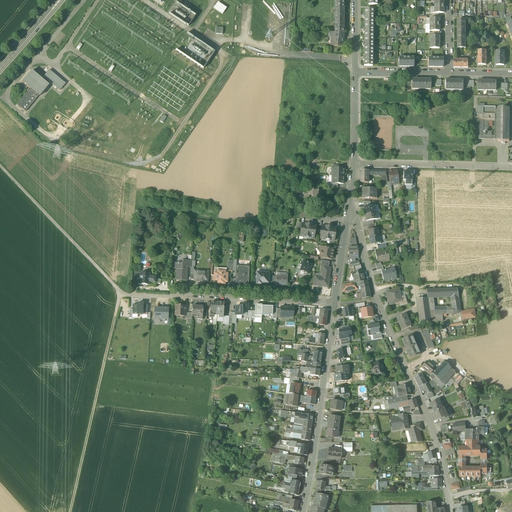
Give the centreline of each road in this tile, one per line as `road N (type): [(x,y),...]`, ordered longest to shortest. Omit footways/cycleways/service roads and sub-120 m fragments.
road 1 (residential): [(449,511),(431,426),(374,300),(349,206)]
road 2 (track): [(69,511),(120,291)]
road 3 (residential): [(302,511),(334,303)]
road 4 (residential): [(334,303),(124,294)]
road 5 (track): [(124,294),(0,167)]
road 6 (residential): [(354,163),(511,166)]
road 7 (track): [(298,214),(260,226),(173,215)]
